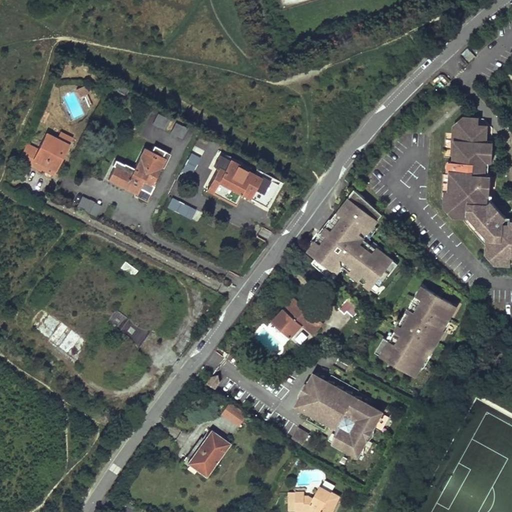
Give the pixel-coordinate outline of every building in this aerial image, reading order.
[(89,93),(85,86),(77,89),(80,97),(89,93)] [(152,104),(147,113),(165,123),(170,115),(152,104)] [(478,120),(463,118),(453,128),(452,142),(454,142),(453,161),(451,161),(449,162),(448,163),(447,164),(446,166),(446,169),(447,171),(448,172),(450,174),(452,175),(451,193),(445,192),(444,208),(453,218),(467,219),(468,214),(472,215),(472,221),(484,235),(490,236),(490,240),(486,240),(485,255),(495,265),(509,266),(510,258),(511,257),(511,221),(511,222),(511,226),(502,226),(502,221),(505,219),(491,203),(488,206),(484,205),(485,197),(489,197),(490,179),(488,175),(483,174),(482,176),(472,176),(473,163),(483,163),(483,165),(488,166),(491,163),(492,144),(486,144),(486,127),(477,127),(478,120)] [(181,139),(188,128),(179,123),(172,134),(181,139)] [(59,140),(71,146),(74,138),(63,133),(59,140)] [(28,145),(21,161),(43,171),(44,170),(56,176),(71,146),(59,140),(47,134),(39,150),(28,145)] [(116,167),(109,180),(137,194),(144,181),(153,186),(166,160),(145,149),(132,175),(116,167)] [(192,175),(200,156),(189,152),(181,171),(192,175)] [(228,162),(223,171),(228,174),(233,165),(228,162)] [(483,163),(473,163),(472,176),(482,176),(483,174),(483,165),(483,163)] [(218,168),(212,179),(217,182),(213,189),(237,201),(241,193),(243,190),(252,195),(260,179),(233,165),(228,174),(223,171),(218,168)] [(212,179),(207,189),(235,204),(237,201),(213,189),(217,182),(212,179)] [(243,190),(241,193),(250,198),(252,195),(243,190)] [(354,190),(348,198),(351,200),(357,193),(354,190)] [(78,192),(72,203),(91,213),(97,201),(78,192)] [(317,256),(312,263),(326,276),(328,278),(339,264),(339,263),(343,262),(343,261),(346,263),(343,267),(350,273),(349,274),(369,289),(373,284),(378,288),(396,264),(379,251),(376,248),(375,249),(362,239),(372,226),(381,215),(357,193),(351,200),(348,198),(308,249),(317,256)] [(171,197),(166,207),(191,219),(196,208),(171,197)] [(368,239),(376,229),(372,226),(362,239),(375,249),(376,248),(379,251),(381,249),(368,239)] [(85,253),(31,326),(70,355),(83,338),(91,344),(107,323),(118,332),(128,319),(116,310),(132,288),(85,253)] [(125,262),(121,269),(133,277),(138,271),(125,262)] [(369,289),(374,293),(378,288),(373,284),(369,289)] [(420,285),(416,292),(417,293),(418,291),(420,293),(423,288),(424,289),(425,287),(420,285)] [(394,365),(413,377),(418,368),(419,367),(418,367),(426,353),(428,355),(442,332),(442,331),(440,330),(445,321),(448,316),(449,316),(446,314),(452,305),(451,305),(424,289),(423,288),(420,293),(418,291),(417,293),(413,300),(412,302),(414,303),(409,310),(407,309),(406,311),(400,322),(396,328),(392,335),(388,342),(384,339),(382,338),(373,353),(389,362),(390,360),(395,363),(394,365)] [(294,297),(271,322),(289,338),(300,325),(311,335),(322,323),(294,297)] [(348,297),(337,309),(343,315),(346,312),(352,318),(361,308),(348,297)] [(411,299),(405,310),(406,311),(407,309),(409,310),(414,303),(412,302),(413,300),(411,299)] [(448,316),(450,317),(456,306),(451,303),(451,305),(452,305),(446,314),(449,316),(448,316)] [(442,332),(443,332),(449,323),(445,321),(440,330),(442,331),(442,332)] [(83,338),(70,355),(78,361),(91,344),(83,338)] [(418,368),(421,370),(430,355),(428,355),(426,353),(418,367),(419,367),(418,368)] [(220,382),(212,376),(208,382),(216,388),(220,382)] [(328,382),(314,376),(298,403),(310,412),(329,422),(332,416),(340,420),(337,427),(332,441),(357,455),(381,411),(328,382)] [(237,426),(247,414),(231,400),(220,413),(237,426)] [(332,416),(329,422),(337,427),(340,420),(332,416)] [(301,431),(308,435),(309,433),(298,426),(292,437),(294,438),(296,433),(301,431)] [(210,431),(186,464),(205,478),(229,445),(210,431)] [(301,431),(296,433),(294,438),(302,444),(308,435),(301,431)] [(323,487),(332,492),(332,491),(334,489),(325,484),(323,487)] [(297,492),(296,511),(305,511),(305,510),(311,510),(310,511),(334,511),(342,497),(332,491),(332,492),(323,487),(319,494),(317,493),(314,499),(309,496),(306,496),(306,492),(297,492)]
